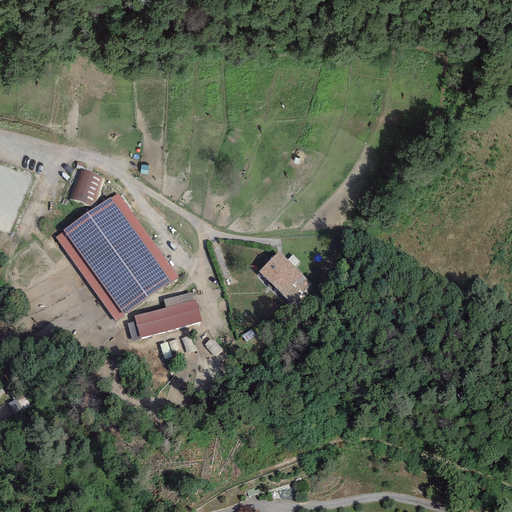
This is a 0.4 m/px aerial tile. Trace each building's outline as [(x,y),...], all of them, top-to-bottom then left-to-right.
[(104,177),(79,169),(70,197),(95,205),(104,177)] [(177,277),(116,193),(55,238),(117,321),(177,277)] [(286,260),(278,252),(258,272),(290,304),(310,283),(293,267),(286,260)] [(286,260),(293,267),(299,262),(291,255),(286,260)] [(163,300),(165,308),(193,300),(190,292),(163,300)] [(165,308),(134,316),(135,322),(139,338),(201,321),(195,300),(193,300),(165,308)] [(139,338),(135,322),(127,324),(131,341),(140,339),(139,338)] [(214,338),(206,342),(212,356),(221,352),(214,338)] [(9,403),(14,413),(30,405),(25,395),(9,403)]
